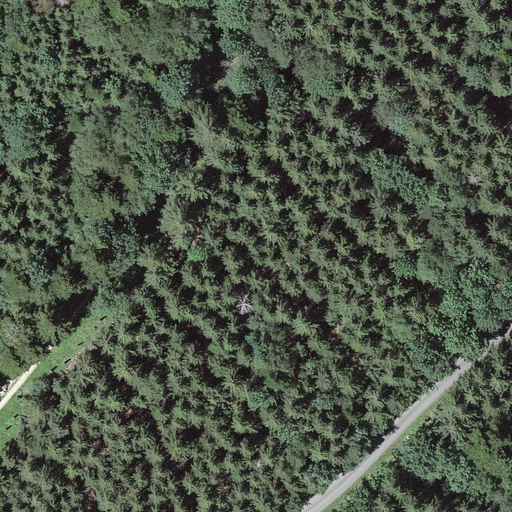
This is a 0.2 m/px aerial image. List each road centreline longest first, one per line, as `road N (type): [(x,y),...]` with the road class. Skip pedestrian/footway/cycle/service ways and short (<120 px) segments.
road 1 (track): [(0,399),(138,217),(185,113),(208,0)]
road 2 (track): [(305,511),(511,321)]
